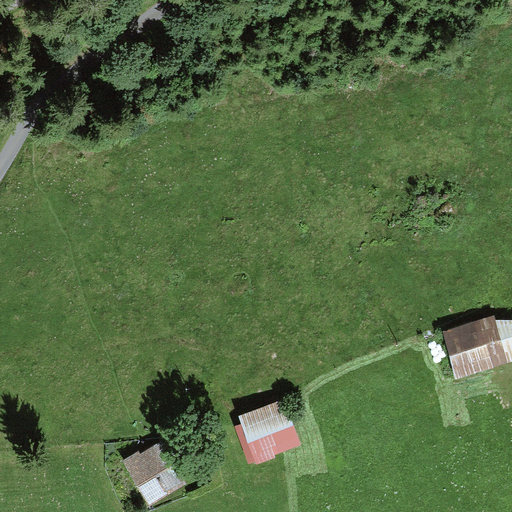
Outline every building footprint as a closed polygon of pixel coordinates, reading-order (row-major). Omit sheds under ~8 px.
[(441,330),(456,374),(511,355),(511,314),(489,315),(441,330)] [(273,403),(290,448),(302,444),(286,399),(273,403)] [(277,453),(290,448),(273,403),(260,408),(277,453)] [(241,416),(252,446),(244,448),(250,464),(257,461),(259,465),(279,457),(277,453),(260,408),(241,416)] [(148,507),(188,483),(162,437),(121,460),(148,507)]
